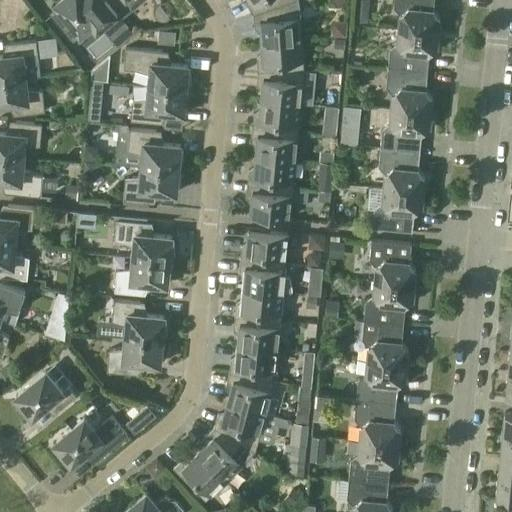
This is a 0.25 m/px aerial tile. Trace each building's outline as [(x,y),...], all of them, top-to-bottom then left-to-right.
[(88,0),(60,0),(56,4),(72,23),(64,29),(73,40),(80,33),(82,34),(92,26),(97,32),(106,24),(116,15),(103,0),(95,0),(91,4),(88,0)] [(289,0),(248,0),(246,2),(253,13),(289,0)] [(302,38),(300,17),(298,0),(289,0),(253,13),(255,27),(261,26),(262,41),(302,38)] [(393,0),(393,6),(400,14),(399,28),(439,31),(440,16),(433,9),(434,0),(393,0)] [(389,48),(388,67),(428,70),(429,53),(437,46),(439,31),(399,28),(397,41),(389,48)] [(13,54),(0,55),(0,80),(27,77),(42,75),(39,56),(58,54),(57,37),(37,39),(11,43),(13,54)] [(304,70),(303,59),(302,38),(262,41),(263,56),(257,56),(258,70),(304,70)] [(124,69),(136,70),(151,74),(150,85),(187,89),(189,65),(163,63),(165,51),(126,47),(124,69)] [(388,67),(386,86),(393,94),(391,107),(431,111),(432,96),(426,88),(428,70),(388,67)] [(301,102),(303,81),(304,70),(258,70),(257,83),(263,84),(261,99),(301,102)] [(27,77),(0,80),(0,104),(18,102),(20,114),(46,111),(43,89),(28,88),(27,77)] [(159,110),(184,113),(187,89),(150,85),(149,97),(135,98),(134,98),(132,120),(158,122),(159,110)] [(253,126),(298,130),(301,102),(261,99),(260,113),(254,113),(253,126)] [(338,131),(338,104),(324,103),(324,131),(338,131)] [(342,123),(356,125),(359,105),(344,104),(342,123)] [(382,128),(380,146),(420,150),(422,132),(430,126),(431,111),(391,107),(390,121),(382,128)] [(0,155),(24,158),(26,146),(40,145),(41,145),(43,123),(17,121),(16,133),(0,131),(0,155)] [(256,155),(296,159),(298,130),(253,126),(251,140),(257,140),(256,155)] [(144,153),(142,165),(179,168),(181,145),(156,142),(157,130),(131,128),(129,149),(130,149),(144,153)] [(419,168),(420,150),(380,146),(379,165),(385,173),(384,187),(424,191),(425,176),(419,168)] [(44,174),(39,174),(23,169),(24,158),(0,155),(0,179),(11,181),(10,192),(42,196),(44,174)] [(247,183),(293,187),(294,180),(296,159),(256,155),(255,170),(249,169),(247,183)] [(151,190),(177,192),(179,168),(142,165),(141,176),(127,178),(126,178),(124,199),(150,202),(151,190)] [(251,212),(291,215),(292,194),(293,187),(247,183),(246,196),(252,197),(251,212)] [(422,205),(424,191),(384,187),(382,202),(375,207),(373,227),(413,230),(414,212),(422,205)] [(319,198),(331,199),(331,190),(319,189),(319,198)] [(0,215),(0,239),(16,241),(18,229),(32,228),(33,228),(35,207),(9,204),(8,216),(0,215)] [(79,223),(96,224),(96,211),(79,210),(79,223)] [(170,260),(173,236),(147,233),(148,221),(117,218),(115,240),(120,241),(135,245),(134,256),(170,260)] [(248,245),(242,245),(240,258),(286,263),(289,234),(249,230),(248,245)] [(28,278),(30,257),(15,253),(16,241),(0,239),(0,263),(3,264),(2,276),(28,278)] [(415,283),(416,269),(410,261),(412,242),(372,239),(370,258),(376,266),(375,280),(415,283)] [(142,281),(168,284),(170,260),(134,256),(133,268),(118,269),(117,269),(115,291),(141,293),(142,281)] [(240,258),(239,272),(245,273),(244,287),(284,291),(292,291),(290,276),(285,276),(286,263),(240,258)] [(311,260),(307,293),(320,295),(324,262),(311,260)] [(0,317),(1,317),(4,306),(18,309),(20,309),(27,288),(2,280),(0,285),(0,317)] [(364,319),(404,323),(406,305),(414,298),(415,283),(375,280),(374,293),(366,301),(364,319)] [(236,301),(235,315),(281,319),(284,291),(244,287),(242,302),(236,301)] [(57,335),(69,297),(57,293),(45,331),(57,335)] [(163,339),(165,315),(139,313),(141,301),(114,298),(112,320),(113,320),(127,324),(126,336),(163,339)] [(278,348),(281,319),(235,315),(234,328),(240,329),(238,344),(278,348)] [(0,317),(0,355),(3,356),(10,336),(9,335),(0,330),(0,318),(1,317),(0,317)] [(408,363),(409,348),(402,340),(404,323),(364,319),(355,318),(354,335),(363,336),(362,338),(369,346),(368,359),(408,363)] [(160,363),(163,339),(126,336),(125,347),(111,348),(110,348),(108,370),(134,372),(135,361),(160,363)] [(231,358),(230,371),(275,380),(278,348),(238,344),(237,358),(231,358)] [(357,398),(397,402),(398,385),(406,378),(408,363),(368,359),(366,373),(359,379),(357,398)] [(16,395),(33,416),(50,402),(58,411),(77,395),(69,385),(63,389),(47,370),(16,395)] [(232,386),(228,400),(267,411),(275,380),(230,371),(226,385),(232,386)] [(400,443),(402,428),(395,420),(397,402),(357,398),(355,417),(362,425),(360,439),(400,443)] [(256,450),(267,411),(228,400),(224,415),(218,413),(215,426),(256,450)] [(140,406),(128,415),(138,427),(149,418),(140,406)] [(55,442),(72,463),(89,449),(98,460),(129,434),(113,415),(95,429),(85,417),(55,442)] [(309,423),(293,422),(291,444),(307,445),(309,423)] [(256,450),(215,426),(205,436),(209,440),(199,450),(227,479),(256,450)] [(511,434),(504,434),(502,455),(511,456),(511,434)] [(391,464),(399,458),(400,443),(360,439),(359,453),(351,459),(349,478),(389,482),(391,464)] [(174,467),(206,499),(216,489),(220,493),(232,485),(226,479),(227,479),(199,450),(188,461),(184,457),(174,467)] [(511,456),(502,455),(500,477),(511,478),(511,456)] [(511,478),(500,477),(498,498),(511,499),(511,478)] [(354,505),(353,511),(393,511),(394,507),(388,500),(389,482),(349,478),(348,497),(354,505)] [(184,511),(185,511),(176,499),(163,497),(156,502),(147,492),(123,511),(184,511)] [(511,511),(511,499),(498,498),(496,511),(511,511)]
